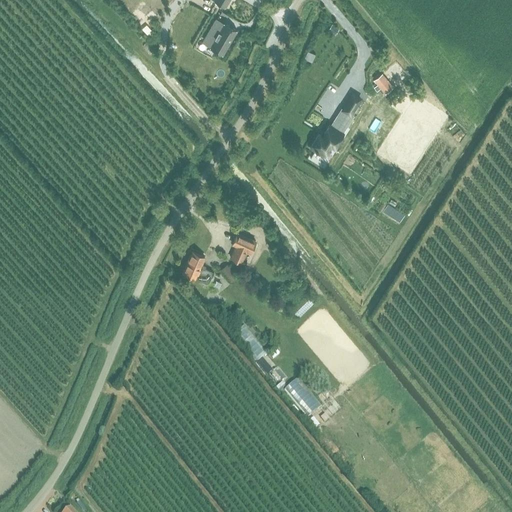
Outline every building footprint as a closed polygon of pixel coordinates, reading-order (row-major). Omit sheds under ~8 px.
[(222,54),(223,54),(236,30),(223,22),(222,23),(215,19),(205,37),(212,41),(209,47),(222,54)] [(339,29),(332,24),(328,29),(334,34),(339,29)] [(311,62),(315,54),(308,51),(305,59),(311,62)] [(385,94),(394,87),(382,73),(374,80),(377,84),(374,87),(377,91),(380,88),(385,94)] [(343,109),(350,114),(351,114),(360,98),(353,94),(343,109)] [(318,134),(310,147),(323,155),(328,149),(331,144),(334,146),(342,133),(346,127),(336,121),(332,126),(330,125),(329,125),(325,132),(322,136),(318,134)] [(237,233),(232,244),(236,246),(231,258),(241,263),(247,251),(251,252),(256,241),(237,233)] [(199,281),(200,280),(206,283),(209,282),(211,277),(212,277),(214,272),(205,268),(206,266),(201,264),(205,257),(192,251),(182,273),(199,281)] [(228,264),(220,270),(227,279),(228,280),(230,281),(233,282),(235,280),(236,278),(236,275),(235,273),(228,264)] [(215,301),(218,295),(212,293),(209,298),(215,301)] [(305,294),(291,309),(298,316),(313,302),(305,294)] [(234,312),(225,320),(229,325),(239,317),(234,312)] [(237,325),(233,328),(241,337),(245,334),(237,325)] [(295,377),(282,388),(306,415),(318,404),(295,377)]
